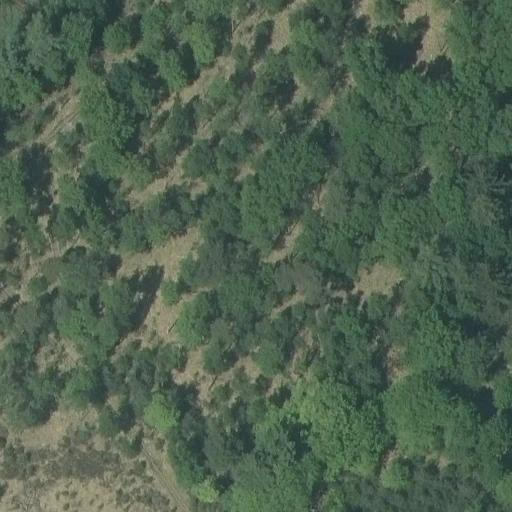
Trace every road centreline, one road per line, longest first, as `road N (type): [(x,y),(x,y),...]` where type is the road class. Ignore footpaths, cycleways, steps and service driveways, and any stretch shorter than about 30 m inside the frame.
road 1 (track): [(178,511),(107,410),(0,281)]
road 2 (track): [(0,192),(202,0)]
